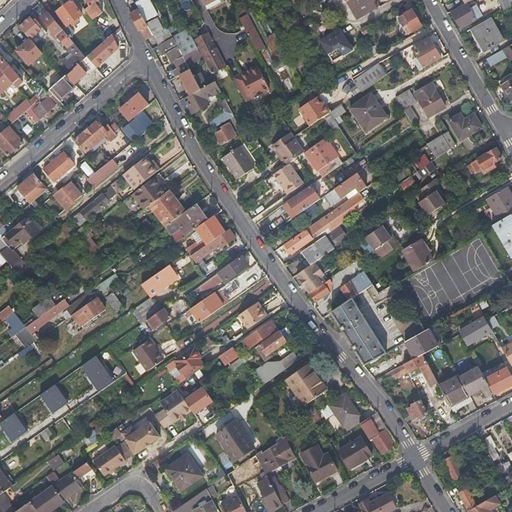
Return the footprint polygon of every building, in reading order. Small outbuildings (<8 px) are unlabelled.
[(71,0),(51,15),(69,37),(74,32),(69,26),(74,21),(76,24),(81,20),(79,18),(83,14),(72,0),(71,0)] [(351,0),(350,1),(360,19),(376,8),(372,2),(375,0),(351,0)] [(511,5),(511,0),(501,0),(499,1),(505,10),(511,5)] [(95,2),(90,5),(83,10),(88,16),(93,11),(98,15),(103,12),(95,2)] [(467,3),(451,12),(460,28),(481,16),(475,5),(469,8),(467,3)] [(149,31),(136,8),(127,13),(135,28),(139,35),(144,32),(146,35),(150,33),(149,31)] [(421,27),(411,11),(398,18),(408,34),(421,27)] [(51,15),(49,12),(41,19),(55,36),(56,35),(66,47),(68,46),(76,55),(67,62),(73,69),(86,57),(69,37),(51,15)] [(30,18),(20,27),(31,40),(33,42),(44,32),(37,24),(30,18)] [(491,19),(472,30),(484,52),(504,41),(491,19)] [(37,24),(44,32),(45,34),(47,32),(39,22),(37,24)] [(244,25),(246,30),(250,39),(252,41),(259,38),(250,22),(244,25)] [(310,27),(333,63),(356,49),(339,23),(328,31),(324,24),(315,30),(312,25),(310,27)] [(169,37),(165,30),(159,33),(155,28),(149,31),(150,33),(156,44),(169,37)] [(187,33),(184,29),(169,37),(179,56),(194,48),(190,41),(187,33)] [(206,33),(190,41),(194,48),(201,61),(209,76),(224,67),(214,48),(208,50),(204,43),(209,40),(206,33)] [(373,43),(367,33),(364,35),(369,45),(373,43)] [(119,46),(113,34),(107,39),(88,56),(96,66),(119,46)] [(179,56),(169,37),(156,44),(154,45),(159,54),(163,51),(169,61),(173,59),(176,66),(173,68),(169,70),(172,76),(176,74),(186,69),(184,65),(179,56)] [(419,61),(423,69),(441,59),(430,39),(412,49),(419,61)] [(30,66),(43,54),(33,42),(31,40),(18,51),(30,66)] [(375,57),(381,53),(377,45),(371,49),(375,57)] [(511,57),(511,49),(510,46),(502,50),(508,60),(511,57)] [(194,48),(179,56),(184,65),(192,61),(194,64),(201,61),(194,48)] [(67,74),(73,69),(67,62),(65,64),(59,57),(56,59),(51,54),(47,58),(54,66),(64,77),(67,74)] [(0,67),(13,82),(17,86),(19,84),(16,81),(19,78),(0,56),(0,67)] [(90,73),(96,67),(96,66),(88,56),(86,57),(73,69),(67,74),(74,83),(88,71),(90,73)] [(414,64),(419,72),(423,69),(419,61),(414,64)] [(357,81),(364,91),(388,74),(381,65),(357,81)] [(54,86),(64,77),(54,66),(49,71),(50,73),(46,77),(54,86)] [(0,93),(13,82),(0,67),(0,93)] [(235,81),(246,102),(270,89),(258,68),(251,72),(253,74),(250,76),(248,74),(235,81)] [(190,77),(186,69),(176,74),(187,94),(203,86),(200,81),(194,84),(193,83),(199,80),(196,74),(190,77)] [(58,99),(75,84),(74,83),(67,74),(64,77),(54,86),(50,89),(58,99)] [(209,76),(200,81),(203,86),(212,81),(211,80),(209,76)] [(285,92),(297,87),(292,76),(280,81),(285,92)] [(511,101),(511,78),(501,85),(510,103),(511,101)] [(212,81),(203,86),(187,94),(186,95),(181,98),(188,111),(204,102),(203,99),(217,91),(212,81)] [(446,107),(431,83),(415,93),(429,117),(446,107)] [(33,104),(24,112),(26,114),(28,112),(35,121),(39,118),(53,106),(60,100),(58,99),(50,89),(47,92),(43,95),(33,104)] [(396,97),(405,109),(417,101),(409,89),(396,97)] [(34,94),(28,99),(33,104),(43,95),(40,91),(35,96),(34,94)] [(181,98),(186,95),(184,92),(180,91),(174,95),(177,100),(181,98)] [(130,121),(149,106),(139,93),(120,109),(130,121)] [(352,108),(368,131),(385,119),(376,107),(380,104),(372,94),(352,108)] [(313,125),(322,118),(331,112),(332,112),(327,104),(325,105),(319,97),(302,108),(313,125)] [(18,110),(9,118),(12,122),(24,112),(33,104),(28,99),(17,109),(18,110)] [(234,117),(225,100),(219,104),(223,112),(211,120),(215,127),(231,119),(234,117)] [(322,118),(333,134),(342,128),(331,112),(322,118)] [(474,114),(464,120),(460,113),(449,120),(461,140),(482,128),(474,114)] [(239,135),(243,133),(234,117),(231,119),(239,135)] [(15,125),(28,133),(33,126),(19,118),(15,125)] [(115,133),(120,129),(112,118),(106,123),(108,126),(115,133)] [(97,120),(74,140),(85,153),(106,135),(112,142),(118,136),(115,133),(108,126),(105,128),(97,120)] [(222,145),(237,136),(229,123),(221,128),(222,129),(215,133),(222,145)] [(22,141),(8,126),(0,132),(0,145),(8,154),(22,141)] [(282,157),(287,165),(290,164),(297,159),(298,158),(307,152),(296,136),(294,132),(275,145),(283,157),(282,157)] [(456,144),(449,132),(443,135),(451,148),(456,144)] [(443,135),(428,144),(429,145),(437,157),(451,148),(443,135)] [(307,152),(298,158),(301,162),(309,156),(324,176),(344,162),(327,138),(307,152)] [(256,168),(241,145),(224,157),(239,180),(256,168)] [(503,157),(497,148),(473,162),(478,171),(484,168),(489,166),(491,169),(497,166),(494,162),(503,157)] [(74,164),(64,152),(45,169),(55,181),(74,164)] [(146,157),(128,171),(139,185),(160,169),(154,162),(152,164),(146,157)] [(112,159),(96,172),(102,180),(118,167),(112,159)] [(437,167),(432,161),(418,172),(423,178),(437,167)] [(278,172),(275,174),(284,188),(287,186),(291,191),(303,183),(290,164),(287,165),(278,172)] [(338,192),(342,198),(351,191),(358,187),(361,192),(368,187),(358,172),(335,188),(338,192)] [(47,188),(42,182),(41,183),(34,174),(18,187),(31,203),(47,188)] [(166,193),(154,177),(135,193),(147,208),(147,207),(150,205),(166,193)] [(408,178),(403,182),(408,189),(413,185),(408,178)] [(439,188),(433,180),(421,189),(427,198),(419,203),(428,216),(444,204),(440,197),(435,191),(439,188)] [(70,181),(54,195),(67,209),(83,195),(70,181)] [(289,201),(299,213),(321,198),(312,185),(289,201)] [(109,189),(110,190),(103,195),(102,195),(95,200),(96,201),(93,204),(93,202),(74,217),(81,224),(101,208),(102,208),(111,201),(110,200),(117,194),(111,186),(109,189)] [(359,193),(361,192),(358,187),(351,191),(355,196),(359,193)] [(511,215),(511,214),(511,198),(505,187),(486,200),(499,223),(511,215)] [(335,188),(325,195),(332,204),(342,198),(338,192),(335,188)] [(435,191),(440,197),(443,195),(439,188),(435,191)] [(186,212),(169,190),(166,193),(150,205),(166,226),(166,225),(186,212)] [(364,200),(359,193),(355,196),(343,204),(352,217),(358,213),(354,207),(364,200)] [(343,204),(305,230),(306,231),(286,245),(291,253),(312,238),(327,227),(326,225),(328,223),(333,231),(339,226),(352,217),(343,204)] [(188,234),(207,221),(195,205),(186,212),(166,225),(173,235),(183,228),(188,234)] [(499,223),(492,227),(511,259),(511,258),(511,217),(511,215),(499,223)] [(9,231),(6,234),(13,242),(20,237),(23,241),(24,242),(39,230),(39,229),(34,224),(27,216),(9,231)] [(142,230),(151,225),(148,219),(139,223),(142,230)] [(213,241),(225,233),(215,219),(203,227),(213,241)] [(312,238),(315,243),(333,231),(328,223),(326,225),(327,227),(312,238)] [(4,225),(2,226),(0,227),(0,234),(2,237),(6,234),(9,231),(4,225)] [(78,238),(87,231),(83,226),(75,234),(78,238)] [(315,243),(304,251),(313,264),(316,262),(346,241),(348,239),(339,226),(333,231),(315,243)] [(382,245),(388,254),(398,246),(392,238),(390,239),(386,233),(382,227),(366,237),(374,250),(382,245)] [(178,241),(188,234),(183,228),(173,235),(178,241)] [(91,232),(88,230),(87,231),(78,238),(90,252),(97,247),(90,238),(93,235),(91,232)] [(191,257),(206,276),(218,267),(213,260),(205,266),(200,260),(219,246),(220,248),(235,238),(230,230),(225,233),(213,241),(204,247),(191,257)] [(20,237),(13,242),(16,246),(23,241),(20,237)] [(402,253),(414,273),(433,261),(420,241),(402,253)] [(188,252),(191,257),(204,247),(201,243),(188,252)] [(0,251),(0,252),(12,266),(21,258),(15,251),(13,252),(7,245),(0,251)] [(357,260),(352,252),(340,260),(346,268),(357,260)] [(250,265),(243,256),(221,271),(228,280),(250,265)] [(297,275),(310,294),(310,293),(329,280),(316,262),(313,264),(297,275)] [(141,284),(150,296),(178,277),(169,265),(141,284)] [(218,273),(183,298),(191,309),(197,305),(206,299),(208,297),(206,295),(205,296),(203,293),(194,300),(193,298),(203,290),(205,292),(222,279),(218,273)] [(348,298),(371,283),(365,273),(352,282),(351,281),(342,288),(348,298)] [(110,288),(119,282),(115,277),(99,288),(103,293),(104,292),(110,288)] [(243,286),(237,277),(208,297),(206,299),(210,305),(216,300),(218,302),(220,300),(221,301),(243,286)] [(331,279),(329,280),(310,293),(316,301),(330,291),(327,287),(333,282),(331,279)] [(396,293),(391,286),(378,294),(372,284),(364,289),(374,306),(396,293)] [(118,300),(110,288),(104,292),(106,294),(106,296),(112,304),(118,300)] [(72,315),(94,299),(91,294),(88,297),(86,295),(67,309),(72,315)] [(105,309),(97,297),(94,299),(72,315),(80,326),(105,309)] [(140,304),(150,318),(160,311),(150,297),(140,304)] [(357,351),(365,365),(387,353),(351,298),(332,312),(340,324),(338,326),(343,333),(345,332),(352,345),(351,346),(355,352),(357,351)] [(201,310),(210,305),(206,299),(197,305),(201,310)] [(123,307),(118,300),(112,304),(117,312),(123,307)] [(67,307),(62,301),(26,327),(31,333),(67,307)] [(257,303),(241,314),(250,327),(269,315),(264,307),(261,309),(257,303)] [(150,318),(147,320),(154,328),(170,317),(169,316),(171,314),(166,306),(160,311),(150,318)] [(106,310),(105,309),(80,326),(81,327),(106,310)] [(487,320),(492,330),(500,326),(495,316),(487,320)] [(272,320),(243,340),(249,349),(279,329),(272,320)] [(499,343),(486,320),(477,325),(489,348),(499,343)] [(31,333),(26,327),(23,330),(16,335),(25,347),(36,340),(31,333)] [(425,331),(405,343),(414,359),(422,354),(438,346),(429,329),(425,331)] [(286,342),(280,332),(262,344),(269,354),(286,342)] [(210,336),(206,338),(212,346),(215,344),(210,336)] [(164,359),(150,338),(133,350),(147,371),(164,359)] [(511,343),(502,349),(511,366),(511,343)] [(188,377),(194,374),(205,365),(200,359),(198,355),(201,353),(195,346),(175,360),(179,365),(184,372),(188,377)] [(232,347),(220,356),(225,364),(238,356),(232,347)] [(287,368),(299,359),(293,351),(280,361),(287,368)] [(407,372),(408,373),(420,366),(432,388),(439,384),(422,354),(414,359),(403,365),(407,372)] [(98,355),(82,365),(98,391),(114,381),(98,355)] [(253,370),(263,384),(287,368),(280,361),(266,361),(253,370)] [(328,389),(310,363),(288,378),(307,404),(328,389)] [(403,365),(384,375),(388,382),(407,372),(403,365)] [(460,377),(470,395),(489,385),(485,376),(483,373),(479,367),(460,377)] [(489,385),(494,395),(497,393),(498,395),(506,391),(507,390),(511,387),(511,377),(507,368),(488,378),(487,375),(485,376),(489,385)] [(463,399),(470,395),(460,377),(459,375),(439,385),(446,397),(453,410),(466,403),(463,399)] [(54,413),(70,401),(56,384),(40,395),(54,413)] [(206,386),(185,397),(194,415),(215,403),(206,386)] [(167,410),(171,416),(186,406),(175,391),(161,401),(167,410)] [(331,405),(347,431),(351,428),(349,424),(360,417),(347,395),(331,405)] [(447,413),(453,410),(446,397),(440,401),(447,413)] [(409,412),(412,418),(414,420),(418,417),(419,419),(427,414),(419,400),(411,404),(412,407),(408,409),(409,412)] [(326,419),(334,414),(328,405),(320,410),(326,419)] [(166,420),(171,416),(167,410),(161,413),(166,420)] [(403,416),(407,421),(412,418),(409,412),(403,416)] [(0,422),(11,442),(28,432),(17,413),(0,422)] [(133,415),(121,423),(129,435),(154,418),(151,413),(138,422),(133,415)] [(385,430),(374,414),(368,418),(379,434),(385,430)] [(349,424),(351,428),(359,424),(362,422),(360,417),(349,424)] [(154,418),(129,435),(128,435),(132,440),(133,443),(159,425),(154,418)] [(359,424),(369,440),(372,439),(381,454),(394,446),(386,432),(385,430),(379,434),(368,418),(362,422),(359,424)] [(254,447),(236,420),(216,433),(234,460),(254,447)] [(114,439),(120,434),(115,427),(109,432),(114,439)] [(93,443),(100,438),(94,429),(87,434),(93,443)] [(50,437),(45,430),(42,432),(47,439),(50,437)] [(259,452),(255,455),(265,473),(294,456),(283,435),(281,437),(276,440),(278,443),(260,454),(259,452)] [(490,436),(483,440),(492,457),(496,455),(493,450),(497,448),(490,436)] [(371,456),(360,438),(339,451),(350,469),(371,456)] [(324,457),(315,442),(299,451),(316,483),(337,471),(328,455),(324,457)] [(126,460),(116,445),(94,461),(104,475),(126,460)] [(207,460),(213,456),(209,451),(204,454),(207,460)] [(443,463),(453,457),(450,452),(440,457),(443,463)] [(175,482),(180,490),(202,475),(188,453),(167,467),(176,481),(175,482)] [(225,470),(231,467),(225,455),(219,458),(225,470)] [(454,456),(453,457),(443,463),(441,463),(452,483),(458,480),(460,484),(467,480),(454,456)] [(96,474),(87,460),(73,470),(74,472),(71,475),(70,473),(68,471),(61,477),(62,478),(53,484),(64,499),(83,486),(78,478),(86,472),(91,478),(96,474)] [(235,468),(226,475),(234,488),(242,483),(238,475),(254,467),(250,460),(235,469),(235,468)] [(505,470),(501,462),(497,465),(501,473),(505,470)] [(0,494),(1,494),(17,482),(11,473),(6,476),(0,467),(0,494)] [(282,504),(283,506),(290,502),(280,485),(279,486),(274,476),(272,478),(270,476),(267,477),(268,478),(282,504)] [(484,481),(481,476),(473,481),(475,486),(484,481)] [(508,489),(511,486),(511,482),(508,476),(503,479),(508,489)] [(271,511),(282,504),(268,478),(257,484),(271,511)] [(64,499),(53,484),(31,500),(38,511),(48,511),(65,500),(64,499)] [(210,485),(205,489),(208,494),(209,495),(214,492),(210,485)] [(171,511),(189,511),(190,511),(193,510),(193,511),(212,511),(217,510),(211,500),(209,495),(208,494),(205,489),(191,498),(173,510),(172,511),(171,511)] [(458,494),(469,511),(477,507),(467,489),(458,494)] [(389,495),(397,508),(399,507),(392,493),(389,495)] [(224,511),(246,511),(238,495),(220,505),(224,511)] [(363,511),(389,511),(397,508),(389,495),(371,504),(369,500),(360,505),(363,511)] [(38,511),(31,500),(20,508),(14,511),(13,511),(33,511),(35,511),(38,511)] [(13,511),(14,511),(7,502),(0,507),(4,511),(13,511)] [(477,507),(469,511),(468,511),(488,511),(483,503),(477,507)]
